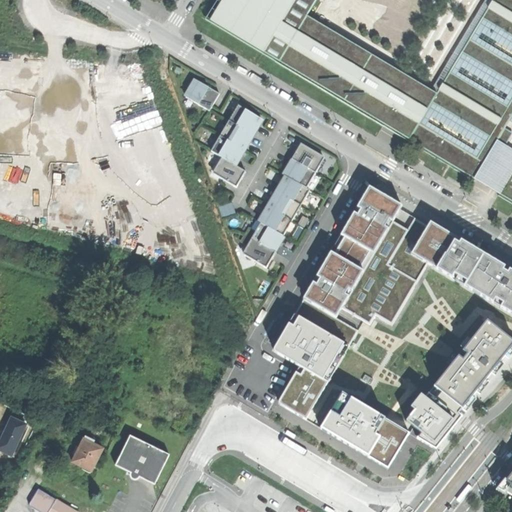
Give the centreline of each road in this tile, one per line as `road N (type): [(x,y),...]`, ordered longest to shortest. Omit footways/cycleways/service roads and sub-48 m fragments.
road 1 (residential): [(365,156),(246,371),(258,378)]
road 2 (residential): [(166,38),(365,156)]
road 3 (residential): [(365,156),(511,244)]
road 4 (tertiary): [(511,395),(408,511)]
